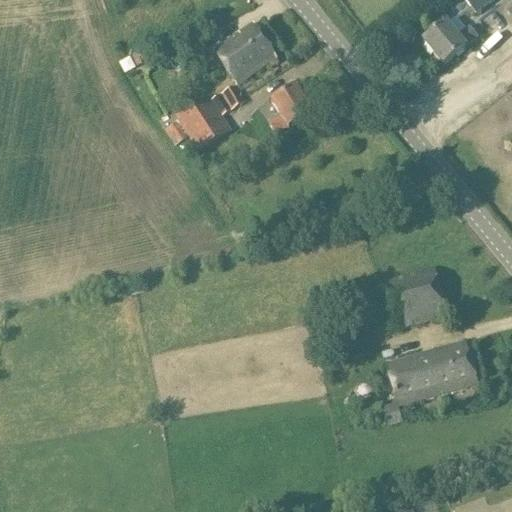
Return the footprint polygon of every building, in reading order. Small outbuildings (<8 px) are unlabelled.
[(462,0),(475,16),(495,0),(462,0)] [(422,43),(442,67),(477,39),(468,28),(456,38),(446,24),(422,43)] [(221,97),(230,113),(245,104),(235,88),(275,60),(252,25),(212,53),(235,88),(221,97)] [(478,96),(483,106),(506,95),(501,85),(478,96)] [(268,126),(275,137),(288,129),(289,132),(312,117),(294,90),(272,104),(280,118),(268,126)] [(176,118),(199,153),(229,134),(206,99),(176,118)] [(378,284),(390,334),(446,319),(433,269),(378,284)] [(379,409),(385,430),(402,425),(398,411),(478,387),(465,344),(386,368),(396,404),(379,409)]
